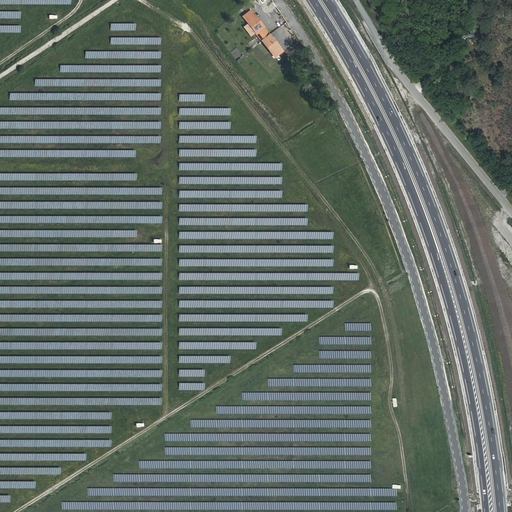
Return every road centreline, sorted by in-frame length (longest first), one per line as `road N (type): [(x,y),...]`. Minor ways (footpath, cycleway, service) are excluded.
road 1 (unknown): [(144,0),(206,44),(366,253),(384,310),(406,511)]
road 2 (primary): [(314,0),(381,117),(439,262),(469,381),(487,511)]
road 3 (primary): [(500,511),(477,360),(441,235),(384,99),(327,0)]
road 4 (unknown): [(165,212),(163,414),(13,511)]
road 5 (unknown): [(376,276),(163,414)]
